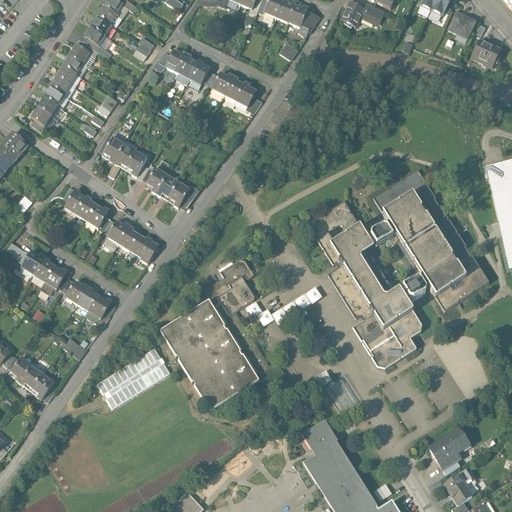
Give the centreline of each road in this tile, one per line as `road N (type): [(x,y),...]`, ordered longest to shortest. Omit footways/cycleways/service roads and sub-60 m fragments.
road 1 (residential): [(69,165),(22,227),(131,300)]
road 2 (residential): [(175,237),(282,84)]
road 3 (residential): [(172,36),(78,170)]
road 4 (residential): [(48,416),(131,300)]
road 5 (residential): [(0,112),(80,0)]
road 6 (residential): [(282,84),(172,36)]
